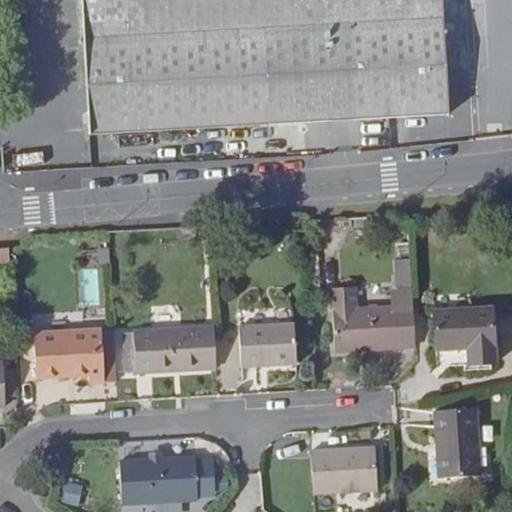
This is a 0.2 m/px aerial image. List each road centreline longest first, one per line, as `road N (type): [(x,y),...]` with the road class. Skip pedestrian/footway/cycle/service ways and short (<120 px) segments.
road 1 (unclassified): [(0,213),(511,165)]
road 2 (residential): [(376,418),(59,432),(0,474)]
